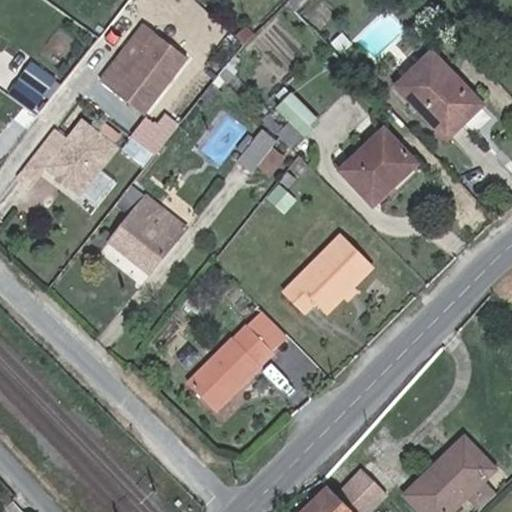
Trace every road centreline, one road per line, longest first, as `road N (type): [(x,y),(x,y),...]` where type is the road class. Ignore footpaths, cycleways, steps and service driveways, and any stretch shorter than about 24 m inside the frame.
road 1 (tertiary): [(239,511),(511,246)]
road 2 (unclassified): [(0,284),(226,511)]
